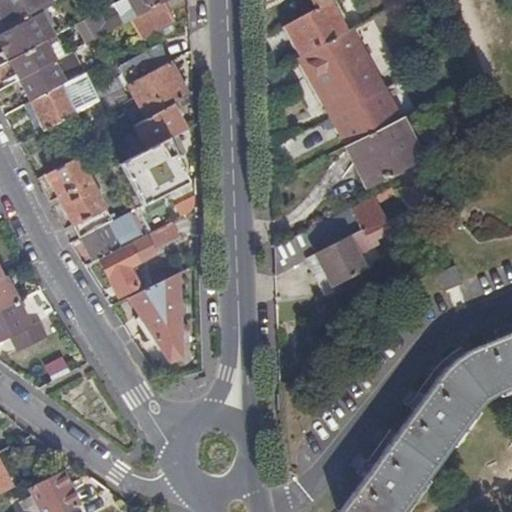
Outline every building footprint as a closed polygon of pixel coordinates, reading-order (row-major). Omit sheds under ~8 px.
[(45,8),(53,3),(51,0),(0,0),(0,16),(7,29),(45,8)] [(115,16),(109,4),(99,9),(75,23),(85,42),(129,19),(162,1),(163,0),(127,0),(131,7),(115,16)] [(344,31),(338,19),(328,0),(300,16),(284,25),(300,55),(344,31)] [(328,0),(338,19),(343,17),(334,0),(328,0)] [(129,19),(140,39),(172,21),(162,1),(129,19)] [(7,29),(0,32),(0,44),(7,57),(36,41),(37,43),(52,35),(48,28),(54,25),(45,8),(7,29)] [(300,55),(296,57),(322,104),(328,116),(380,89),(373,77),(347,29),(344,31),(300,55)] [(63,55),(52,35),(37,43),(8,59),(19,78),(63,55)] [(31,103),(42,130),(69,115),(72,113),(79,109),(107,94),(110,92),(126,83),(167,61),(168,61),(158,42),(116,65),(120,73),(89,91),(86,85),(80,72),(30,99),(31,103)] [(80,72),(81,71),(70,51),(63,55),(19,78),(30,99),(80,72)] [(316,107),(322,104),(296,57),(290,60),(316,107)] [(126,83),(145,118),(171,103),(182,97),(172,79),(177,76),(168,60),(168,61),(167,61),(126,83)] [(380,89),(328,116),(344,145),(346,144),(396,119),(380,89)] [(115,106),(107,94),(79,109),(86,121),(96,115),(97,116),(115,106)] [(35,134),(42,130),(31,103),(30,99),(22,103),(35,134)] [(134,124),(147,149),(166,138),(176,132),(183,128),(171,103),(145,118),(134,124)] [(417,159),(396,119),(346,144),(367,185),(417,159)] [(166,138),(173,154),(184,150),(176,132),(166,138)] [(185,181),(173,154),(166,138),(147,149),(118,165),(141,204),(185,181)] [(44,173),(77,237),(80,237),(110,220),(76,156),(44,173)] [(112,167),(117,165),(113,157),(108,159),(112,167)] [(414,217),(437,182),(431,177),(399,193),(414,217)] [(303,258),(303,259),(311,275),(312,275),(321,270),(328,286),(329,287),(363,269),(362,266),(377,258),(368,240),(388,230),(398,242),(407,227),(414,217),(399,193),(393,184),(378,192),(322,221),(302,232),(313,252),(303,258)] [(175,206),(180,216),(196,208),(195,194),(175,206)] [(143,235),(151,231),(137,206),(128,211),(141,236),(143,235)] [(110,220),(80,237),(92,261),(128,243),(131,241),(140,237),(141,236),(128,211),(110,220)] [(128,243),(129,246),(100,261),(118,297),(128,292),(138,287),(128,267),(153,253),(151,250),(179,235),(171,221),(151,231),(143,235),(141,236),(140,237),(131,241),(128,243)] [(274,275),(303,259),(303,258),(313,252),(302,232),(276,246),(271,248),(273,276),(274,275)] [(320,290),(328,286),(321,270),(312,275),(320,290)] [(177,272),(127,296),(169,360),(181,357),(177,272)] [(0,308),(16,301),(17,300),(5,276),(3,277),(0,278),(0,308)] [(30,325),(17,300),(16,301),(0,308),(0,340),(11,335),(29,326),(30,325)] [(36,341),(18,350),(19,350),(46,337),(38,322),(30,325),(29,326),(36,341)] [(11,335),(18,350),(36,341),(29,326),(11,335)] [(511,327),(499,333),(501,339),(511,334),(511,327)] [(340,511),(404,511),(483,406),(511,393),(511,334),(501,339),(456,357),(426,397),(416,411),(376,464),(366,478),(340,511)] [(295,354),(282,354),(283,381),(296,380),(295,354)] [(61,357),(42,365),(48,380),(67,372),(61,357)] [(410,407),(416,411),(426,397),(420,393),(410,407)] [(360,474),(366,478),(376,464),(370,460),(360,474)] [(0,493),(10,488),(0,468),(0,493)] [(27,487),(31,494),(40,511),(60,511),(78,503),(61,470),(27,487)] [(40,511),(31,494),(20,500),(25,511),(40,511)]
